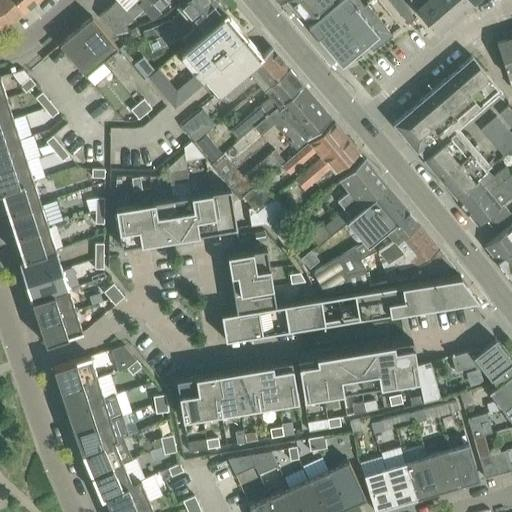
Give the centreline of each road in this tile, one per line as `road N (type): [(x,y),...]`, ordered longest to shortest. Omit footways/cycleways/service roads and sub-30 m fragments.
road 1 (residential): [(511,309),(357,121)]
road 2 (residential): [(357,121),(480,14),(511,5)]
road 3 (residential): [(357,121),(255,0)]
road 4 (residential): [(19,362),(72,511)]
road 5 (residential): [(142,302),(93,340),(19,362)]
